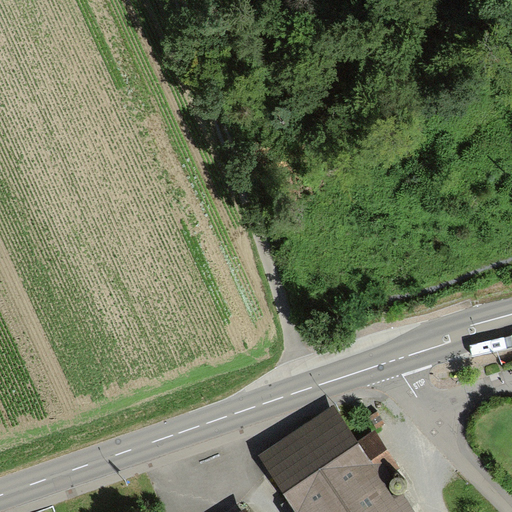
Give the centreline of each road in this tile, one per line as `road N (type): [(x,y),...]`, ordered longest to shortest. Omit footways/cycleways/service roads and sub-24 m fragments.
road 1 (tertiary): [(394,359),(0,495)]
road 2 (track): [(312,387),(236,176)]
road 3 (track): [(177,0),(236,176)]
road 4 (residential): [(423,406),(449,451),(511,509)]
road 5 (tertiary): [(511,318),(394,359)]
